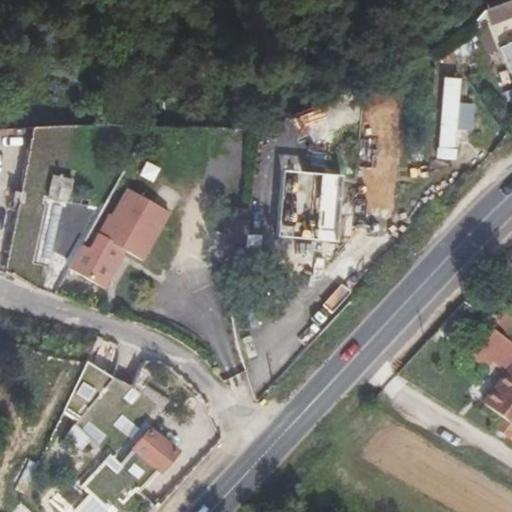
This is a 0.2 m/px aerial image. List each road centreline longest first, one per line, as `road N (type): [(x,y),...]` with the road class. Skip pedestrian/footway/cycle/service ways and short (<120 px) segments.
road 1 (primary): [(210,511),(511,192)]
road 2 (unknown): [(370,340),(425,401),(511,456)]
